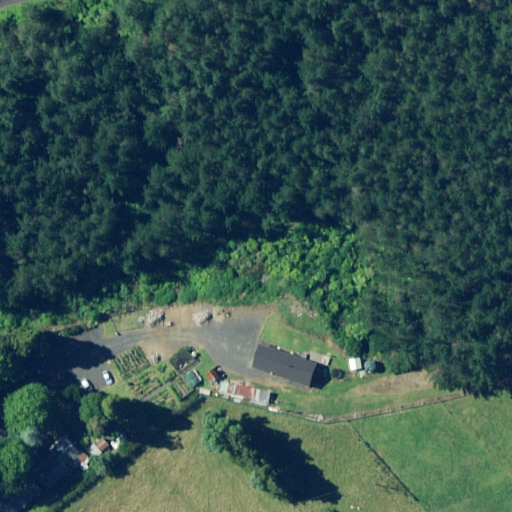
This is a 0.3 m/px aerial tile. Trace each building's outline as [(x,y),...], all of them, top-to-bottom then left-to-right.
[(221,379),(218,392),(271,403),(274,391),(221,379)] [(83,456),(64,434),(47,450),(52,455),(31,473),(45,490),(83,456)] [(100,439),(86,448),(94,459),(107,450),(100,439)] [(94,465),(86,457),(77,466),(85,474),(94,465)] [(15,511),(41,490),(33,480),(0,506),(0,511),(15,511)]
